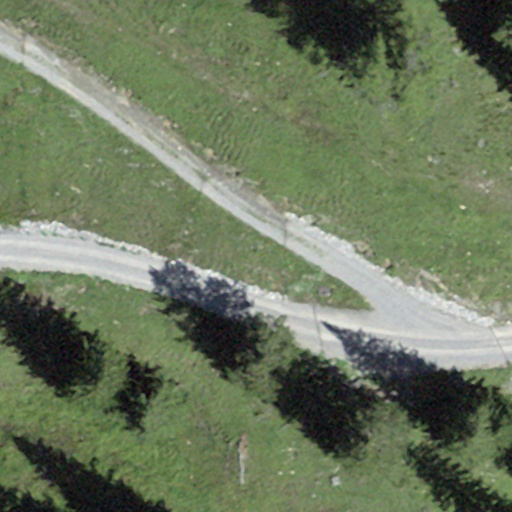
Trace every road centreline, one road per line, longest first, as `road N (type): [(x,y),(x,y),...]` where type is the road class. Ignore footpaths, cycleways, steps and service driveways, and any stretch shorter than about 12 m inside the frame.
road 1 (track): [(490,341),(235,205),(38,49),(0,35)]
road 2 (track): [(0,255),(142,272),(341,329),(417,340),(511,337)]
